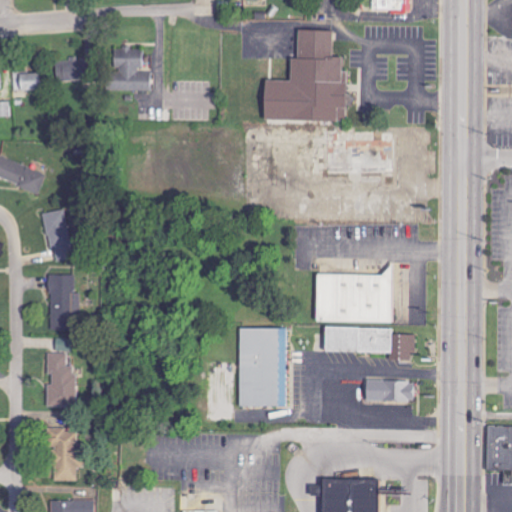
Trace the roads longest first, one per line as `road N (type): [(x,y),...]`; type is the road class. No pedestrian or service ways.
road 1 (primary): [(457,511),(461,0)]
road 2 (residential): [(15,511),(16,269),(12,231),(0,215)]
road 3 (residential): [(0,25),(205,7),(205,0)]
